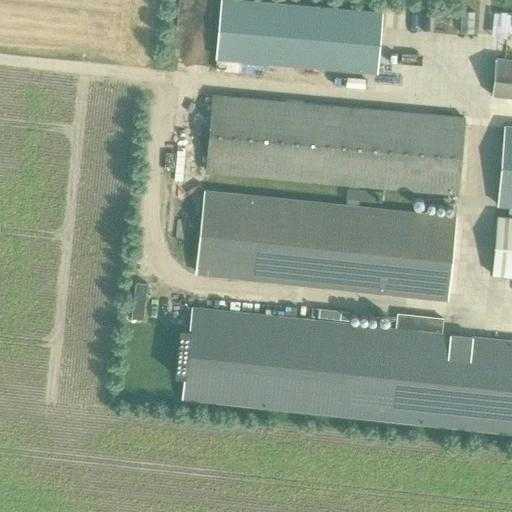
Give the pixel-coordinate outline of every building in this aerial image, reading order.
[(383,10),(271,0),(218,0),(213,61),(377,75),(383,10)] [(511,60),(495,59),(491,95),(511,96),(511,60)] [(464,119),(319,105),(213,96),(206,169),(457,192),(464,119)] [(497,205),(511,206),(511,125),(504,125),(497,205)] [(381,201),(382,191),(346,188),(345,198),(381,201)] [(455,217),(204,191),(196,272),(446,299),(455,217)] [(490,274),(511,276),(511,217),(496,216),(490,274)] [(132,318),(144,319),(148,284),(136,282),(132,318)] [(406,315),(404,330),(395,329),(192,308),(190,329),(179,328),(174,375),(185,377),(182,397),(511,432),(511,341),(440,334),(442,318),(406,315)]
